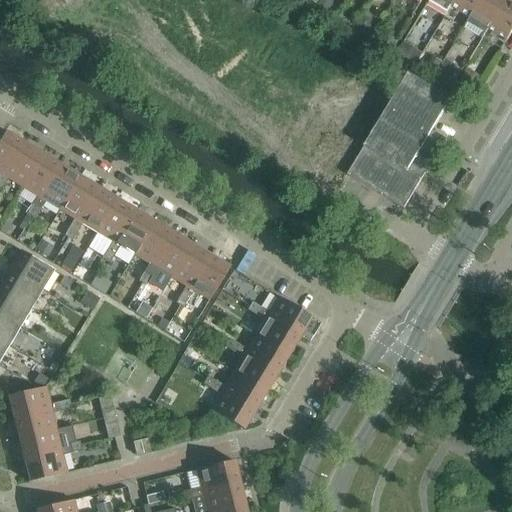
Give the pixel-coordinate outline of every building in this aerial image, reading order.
[(89,0),(81,14),(303,148),(325,112),(140,0),(89,0)] [(321,0),(319,5),(329,12),(336,0),(321,0)] [(430,0),(427,6),(446,17),(452,7),(456,0),(430,0)] [(456,0),(452,7),(470,18),(481,0),(456,0)] [(481,0),(470,18),(464,28),(483,39),(489,29),(506,0),(481,0)] [(511,0),(506,0),(489,29),(508,40),(511,33),(511,0)] [(393,37),(389,44),(396,48),(400,42),(393,37)] [(404,41),(398,52),(416,64),(423,54),(404,41)] [(433,57),(426,68),(435,74),(442,63),(433,57)] [(437,73),(452,82),(460,69),(445,60),(437,73)] [(481,77),(467,68),(459,82),(473,91),(481,77)] [(348,175),(371,189),(404,209),(426,174),(427,174),(448,140),(433,131),(452,99),(410,73),(348,175)] [(0,140),(0,174),(1,175),(4,177),(24,144),(5,133),(0,140)] [(23,188),(43,155),(24,144),(4,177),(1,175),(0,175),(0,185),(3,188),(9,179),(23,188)] [(41,199),(61,167),(43,155),(23,188),(38,197),(41,199)] [(60,211),(80,178),(61,167),(41,199),(38,197),(32,205),(40,210),(45,202),(60,211)] [(78,222),(98,189),(80,178),(60,211),(74,219),(78,222)] [(97,233),(117,200),(98,189),(78,222),(74,219),(69,228),(77,232),(82,224),(97,233)] [(116,244),(136,212),(117,200),(97,233),(112,242),(116,244)] [(27,214),(35,219),(40,210),(32,205),(27,214)] [(134,256),(154,223),(136,212),(116,244),(112,242),(107,250),(115,255),(120,247),(134,256)] [(27,215),(19,228),(23,231),(31,217),(27,215)] [(153,267),(173,234),(154,223),(134,256),(149,264),(153,267)] [(64,236),(72,241),(77,232),(69,228),(64,236)] [(171,278),(191,245),(173,234),(153,267),(149,264),(144,273),(152,278),(157,269),(171,278)] [(42,241),(37,251),(48,257),(54,248),(42,241)] [(190,289),(210,256),(191,245),(171,278),(186,287),(190,289)] [(102,259),(110,264),(115,255),(107,250),(102,259)] [(54,271),(22,252),(10,271),(42,291),(54,271)] [(67,256),(61,265),(72,271),(77,262),(67,256)] [(194,292),(209,301),(229,268),(210,256),(190,289),(186,287),(181,295),(189,300),(194,292)] [(0,287),(0,290),(31,309),(42,291),(10,271),(0,287)] [(139,282),(146,286),(152,278),(144,273),(139,282)] [(97,276),(90,287),(101,293),(107,283),(97,276)] [(64,277),(59,284),(69,290),(73,283),(64,277)] [(0,315),(20,328),(31,309),(0,290),(0,315)] [(89,293),(83,303),(93,309),(99,299),(89,293)] [(175,304),(183,309),(189,300),(181,295),(175,304)] [(278,298),(269,313),(267,317),(300,337),(311,318),(278,298)] [(252,303),(247,311),(256,316),(261,308),(252,303)] [(256,336),(288,355),(300,337),(267,317),(269,313),(261,308),(256,316),(264,321),(256,336)] [(20,328),(0,315),(0,340),(9,346),(20,328)] [(244,354),(277,374),(288,355),(256,336),(247,350),(244,354)] [(0,361),(9,346),(0,340),(0,361)] [(230,340),(225,348),(234,353),(239,345),(230,340)] [(233,373),(266,392),(277,374),(244,354),(247,350),(239,345),(234,353),(242,358),(233,373)] [(222,391),(255,411),(266,392),(233,373),(225,387),(222,391)] [(39,374),(34,383),(43,388),(48,379),(39,374)] [(207,377),(203,385),(211,390),(216,382),(207,377)] [(220,395),(211,411),(243,430),(255,411),(222,391),(225,387),(216,382),(211,390),(220,395)] [(50,405),(46,388),(8,397),(14,419),(51,410),(52,414),(62,412),(60,403),(50,405)] [(71,410),(69,401),(60,403),(62,412),(71,410)] [(51,410),(14,419),(19,440),(56,431),(52,414),(51,410)] [(56,431),(19,440),(24,461),(61,452),(62,456),(72,454),(70,445),(60,447),(56,431)] [(151,452),(147,439),(133,443),(136,456),(151,452)] [(82,451),(80,443),(70,445),(72,454),(82,451)] [(67,474),(62,456),(61,452),(24,461),(30,483),(67,474)] [(197,471),(201,488),(202,493),(239,483),(234,461),(197,471)] [(206,511),(213,511),(245,504),(239,483),(202,493),(201,488),(191,490),(194,499),(203,497),(206,511)] [(182,493),(184,502),(194,499),(191,490),(182,493)] [(162,493),(146,497),(148,505),(164,501),(162,493)] [(76,511),(74,501),(36,510),(36,511),(76,511)] [(110,502),(89,507),(89,511),(114,511),(113,504),(110,504),(110,502)]
